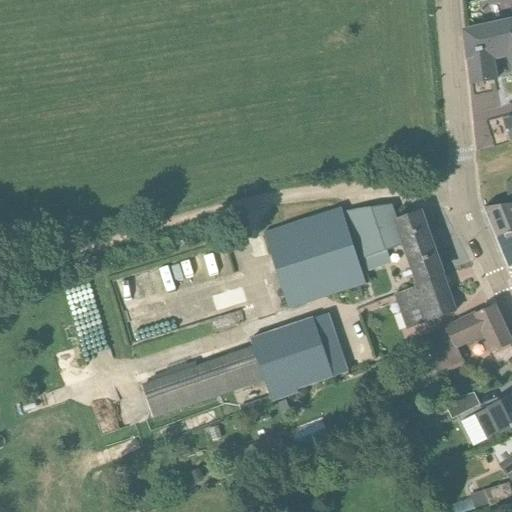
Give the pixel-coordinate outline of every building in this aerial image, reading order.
[(511,64),(511,21),(465,32),(469,61),(493,59),(508,55),(510,61),(511,63),(511,64)] [(497,81),(493,59),(469,61),(472,85),(497,81)] [(511,182),(506,184),(509,198),(484,208),(496,238),(511,232),(511,182)] [(392,205),(370,208),(385,251),(406,244),(420,283),(442,274),(420,213),(398,222),(392,205)] [(343,212),(362,272),(389,263),(385,251),(370,208),(343,212)] [(365,285),(362,272),(343,212),(342,209),(264,234),(289,309),(365,285)] [(511,232),(496,238),(509,270),(511,268),(511,232)] [(416,326),(418,326),(455,312),(442,274),(420,283),(417,284),(418,288),(396,296),(404,316),(412,313),(416,326)] [(511,344),(494,306),(444,329),(454,350),(486,336),(494,353),(511,344)] [(278,331),(297,390),(336,376),(315,318),(278,331)] [(427,346),(434,360),(454,350),(444,329),(424,339),(427,346)] [(155,420),(263,382),(271,403),(299,393),(297,390),(278,331),(248,341),(251,348),(142,386),(155,420)] [(434,360),(427,346),(411,353),(420,373),(436,366),(434,360)] [(441,376),(462,367),(454,350),(434,360),(436,366),(441,376)] [(474,394),(445,403),(449,413),(453,420),(480,406),(474,394)] [(495,421),(502,434),(511,429),(511,397),(475,416),(482,428),(495,421)] [(276,403),(284,422),(293,419),(285,399),(276,403)] [(430,410),(418,416),(423,425),(434,419),(430,410)] [(243,461),(225,468),(229,478),(285,456),(277,436),(239,450),(243,461)] [(511,472),(511,457),(501,466),(508,476),(511,472)] [(511,492),(509,484),(485,492),(489,507),(502,504),(511,501),(511,492)] [(485,492),(470,496),(475,511),(489,507),(485,492)] [(511,501),(502,504),(504,511),(511,509),(511,501)]
